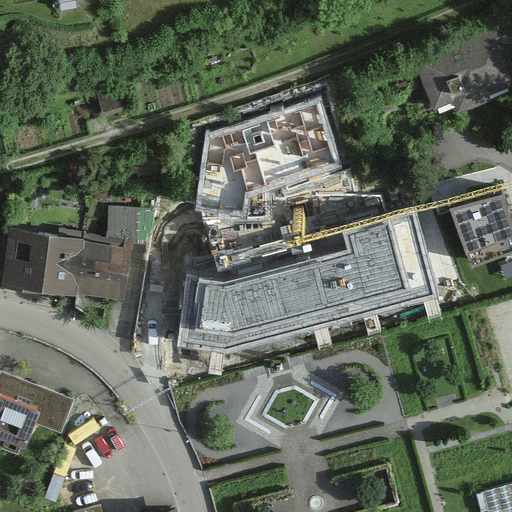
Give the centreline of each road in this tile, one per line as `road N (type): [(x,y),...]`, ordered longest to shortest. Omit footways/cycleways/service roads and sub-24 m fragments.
road 1 (residential): [(0,170),(261,95),(487,0)]
road 2 (residential): [(194,511),(176,449),(141,389),(44,320),(0,313)]
